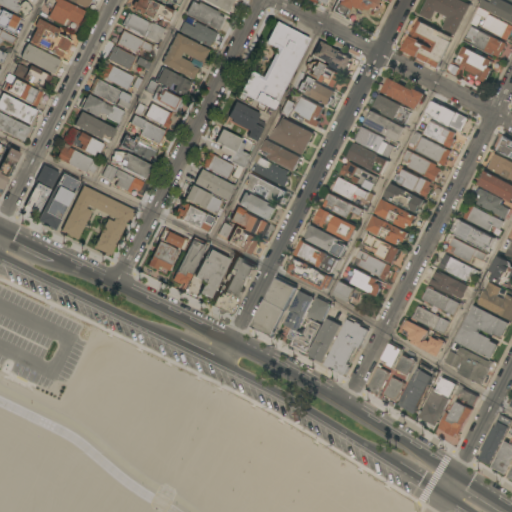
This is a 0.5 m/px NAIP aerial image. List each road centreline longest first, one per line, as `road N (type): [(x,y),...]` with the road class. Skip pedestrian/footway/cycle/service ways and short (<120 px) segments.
road 1 (tertiary): [(511,509),(349,404),(232,341)]
road 2 (residential): [(494,113),(349,404)]
road 3 (residential): [(232,341),(377,53)]
road 4 (residential): [(259,0),(119,282)]
road 5 (residential): [(511,122),(273,0)]
road 6 (residential): [(0,221),(112,0)]
road 7 (tertiary): [(232,341),(48,249)]
road 8 (tertiary): [(218,368),(393,469)]
road 9 (tertiary): [(0,264),(174,347)]
road 10 (residential): [(456,474),(511,363)]
